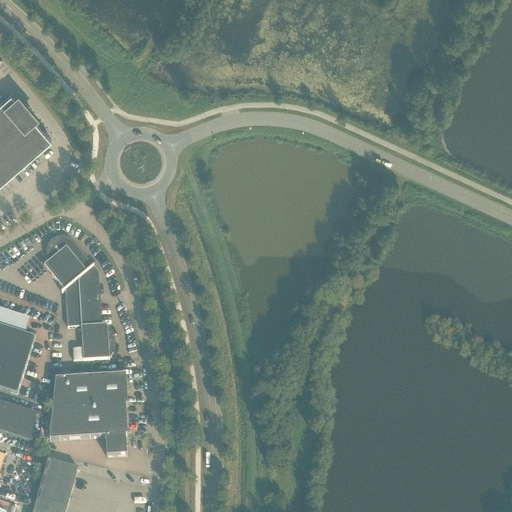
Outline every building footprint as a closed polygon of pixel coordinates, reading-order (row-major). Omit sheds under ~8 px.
[(0,184),(43,148),(44,148),(52,141),(10,94),(2,101),(3,101),(0,104),(0,184)] [(50,262),(44,267),(65,291),(62,294),(65,292),(67,328),(81,328),(83,350),(73,350),(73,362),(109,360),(109,361),(109,358),(111,356),(112,353),(113,350),(114,347),(114,345),(114,341),(112,335),(111,333),(109,330),(107,328),(107,325),(106,325),(106,326),(102,326),(98,275),(93,269),(96,266),(93,268),(72,243),(70,241),(67,239),(64,239),(60,238),(57,239),(54,241),(51,243),(49,246),(48,249),(47,252),(47,256),(48,259),(50,262)] [(0,327),(25,335),(26,336),(32,320),(0,309),(0,327)] [(0,327),(0,390),(17,396),(35,339),(26,336),(25,335),(0,327)] [(52,411),(126,406),(128,406),(126,376),(56,380),(52,411)] [(0,432),(32,442),(36,416),(0,405),(0,432)] [(126,437),(128,436),(126,406),(52,411),(49,441),(105,438),(126,437)] [(127,456),(126,437),(105,438),(107,458),(127,456)] [(47,461),(38,498),(33,511),(66,511),(78,469),(47,461)]
